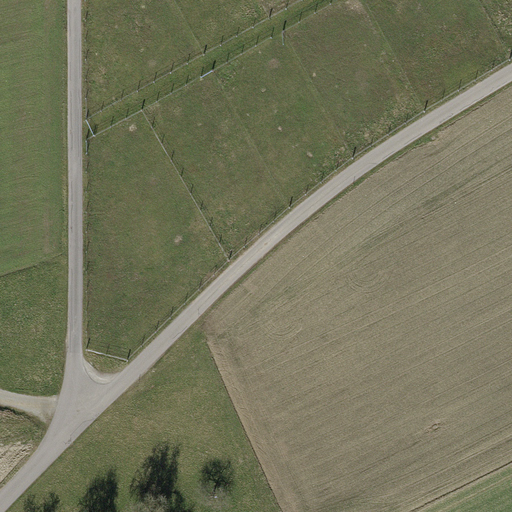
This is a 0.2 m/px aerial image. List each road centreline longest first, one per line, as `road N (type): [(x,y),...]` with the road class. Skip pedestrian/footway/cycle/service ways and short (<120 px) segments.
road 1 (unclassified): [(81,414),(293,225),(511,76)]
road 2 (unclassified): [(81,414),(74,360),(77,0)]
road 3 (unclassified): [(0,505),(81,414)]
